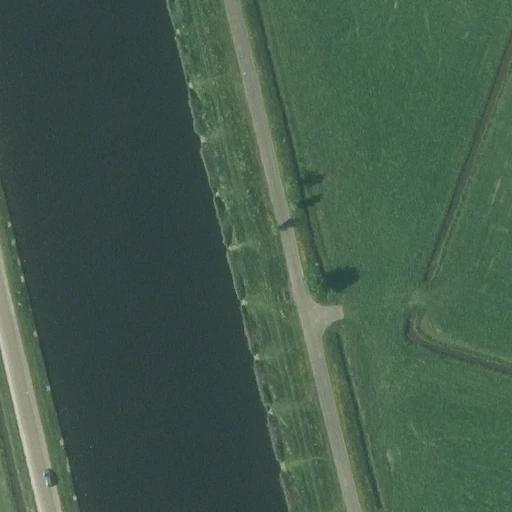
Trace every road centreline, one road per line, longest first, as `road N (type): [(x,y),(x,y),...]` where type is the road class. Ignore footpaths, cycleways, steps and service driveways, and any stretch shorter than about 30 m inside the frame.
road 1 (unclassified): [(229,0),(353,511)]
road 2 (unclassified): [(48,511),(0,302)]
